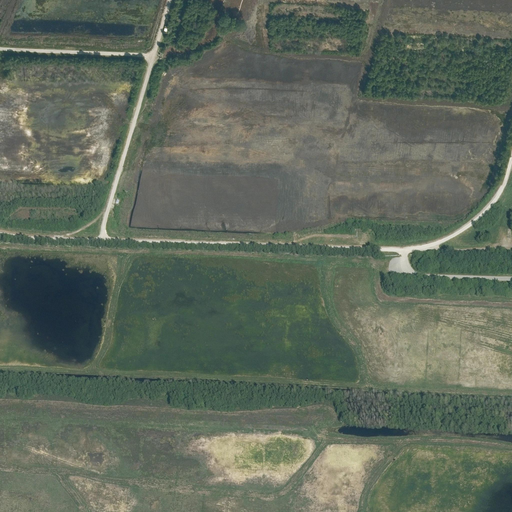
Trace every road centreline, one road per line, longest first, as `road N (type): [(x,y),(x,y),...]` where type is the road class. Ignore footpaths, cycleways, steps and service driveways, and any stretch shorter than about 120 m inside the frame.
road 1 (track): [(511,158),(490,207),(455,233),(404,249),(0,231)]
road 2 (track): [(107,238),(170,0)]
road 3 (track): [(0,45),(154,51)]
road 4 (unclassified): [(404,249),(411,274),(511,279)]
